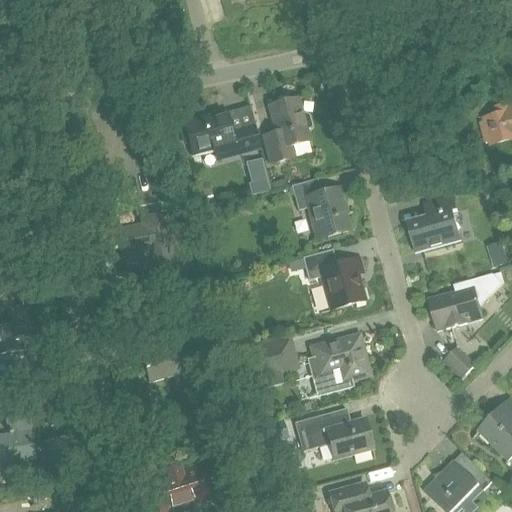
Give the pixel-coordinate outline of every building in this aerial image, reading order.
[(308,142),(305,130),(309,129),(311,127),(308,116),(305,115),(301,116),(297,99),(268,107),(275,134),(262,137),(270,165),(292,159),(289,147),(308,142)] [(483,120),(479,121),(483,141),(488,140),(489,144),(511,138),(511,104),(509,105),(508,103),(493,106),(494,113),(483,116),(483,120)] [(192,156),(231,146),(234,158),(260,151),(253,124),(229,131),(225,113),(178,126),(183,145),(189,144),(192,156)] [(231,154),(201,155),(202,169),(231,168),(231,154)] [(462,165),(450,165),(450,178),(462,178),(462,165)] [(268,184),(270,192),(288,187),(286,180),(268,184)] [(317,180),(290,187),(297,212),(308,209),(317,241),(349,231),(345,216),(346,215),(339,189),(321,194),(317,180)] [(259,194),(269,191),(267,182),(257,184),(259,194)] [(460,241),(452,212),(457,211),(453,197),(424,205),(428,219),(407,225),(415,254),(460,241)] [(175,274),(173,261),(171,251),(177,250),(175,234),(168,236),(164,216),(140,220),(141,227),(111,233),(116,257),(146,251),(152,279),(175,274)] [(302,259),(308,281),(321,278),(330,311),(364,301),(357,275),(362,273),(358,259),(335,265),(331,251),(302,259)] [(292,262),(294,273),(304,270),(301,260),(292,262)] [(483,320),(479,307),(501,285),(492,277),(454,287),(456,294),(428,301),(436,332),(483,320)] [(186,315),(211,309),(207,291),(194,293),(182,298),(186,315)] [(24,307),(8,309),(10,326),(26,323),(24,307)] [(43,357),(40,335),(50,334),(48,321),(34,323),(36,336),(28,337),(26,323),(10,326),(0,327),(0,354),(28,351),(30,359),(43,357)] [(211,376),(200,336),(200,335),(201,335),(198,321),(181,326),(184,340),(140,353),(148,383),(195,370),(199,382),(209,379),(211,376)] [(299,371),(291,340),(290,337),(241,350),(250,383),(299,371)] [(311,349),(318,377),(338,372),(341,383),(368,376),(358,337),(311,349)] [(459,383),(475,366),(456,348),(440,365),(459,383)] [(303,367),(309,395),(322,392),(315,364),(303,367)] [(511,402),(510,400),(478,432),(509,462),(511,459),(511,402)] [(0,465),(34,459),(27,416),(4,419),(7,437),(0,437),(0,465)] [(325,430),(321,416),(293,424),(301,453),(329,446),(333,461),(372,451),(364,420),(325,430)] [(215,446),(242,461),(250,448),(225,431),(215,446)] [(74,438),(42,443),(47,475),(80,470),(74,438)] [(442,511),(454,511),(480,487),(484,491),(492,483),(463,454),(424,493),(442,511)] [(226,511),(234,497),(227,475),(221,456),(196,464),(197,467),(179,473),(178,469),(164,474),(165,478),(149,482),(158,511),(175,511),(208,502),(209,505),(222,511),(226,511)] [(389,511),(384,494),(367,499),(363,485),(329,495),(333,511),(389,511)] [(301,501),(299,492),(299,489),(265,498),(268,511),(301,511),(299,501),(301,501)] [(86,511),(85,506),(83,493),(61,497),(64,511),(86,511)]
